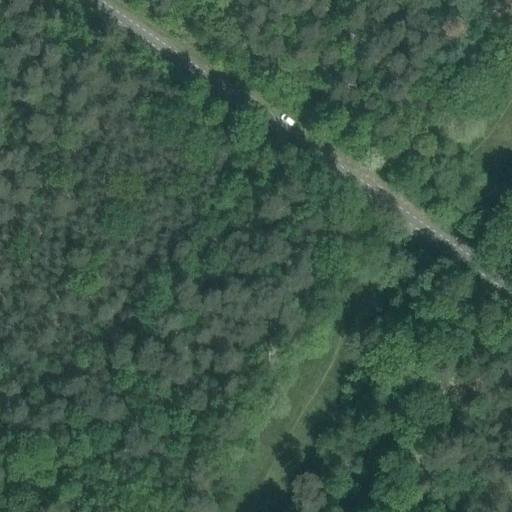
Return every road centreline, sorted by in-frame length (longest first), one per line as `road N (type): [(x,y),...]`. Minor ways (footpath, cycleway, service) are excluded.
road 1 (unclassified): [(511,289),(93,0)]
road 2 (track): [(219,511),(371,255)]
road 3 (track): [(161,511),(0,416)]
